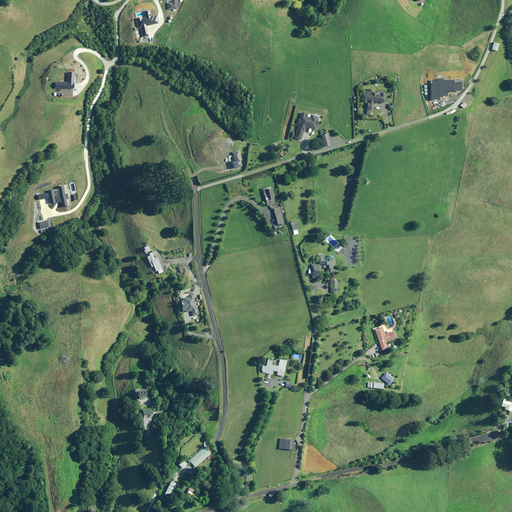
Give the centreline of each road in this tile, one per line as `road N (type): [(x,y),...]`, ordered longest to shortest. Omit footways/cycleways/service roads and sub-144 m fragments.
road 1 (residential): [(497,0),(473,74),(443,109),(194,188),(197,257),(223,373),(216,465),(238,500)]
road 2 (unclassified): [(238,500),(495,432)]
